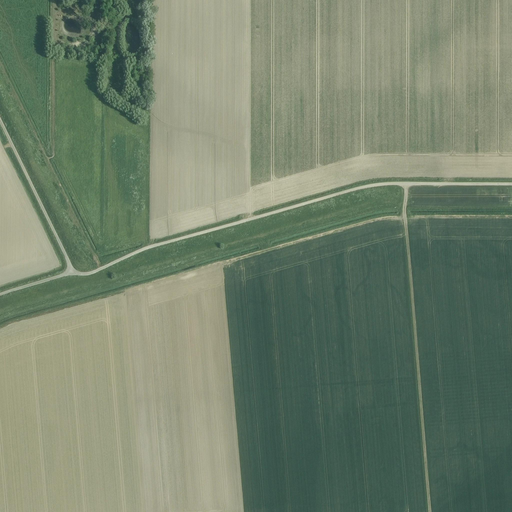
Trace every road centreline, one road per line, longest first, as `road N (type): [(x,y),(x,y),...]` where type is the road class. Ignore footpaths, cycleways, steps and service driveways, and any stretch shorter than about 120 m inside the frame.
road 1 (unclassified): [(69,274),(364,187),(511,185)]
road 2 (track): [(404,184),(428,511)]
road 3 (unclassified): [(69,274),(0,123)]
